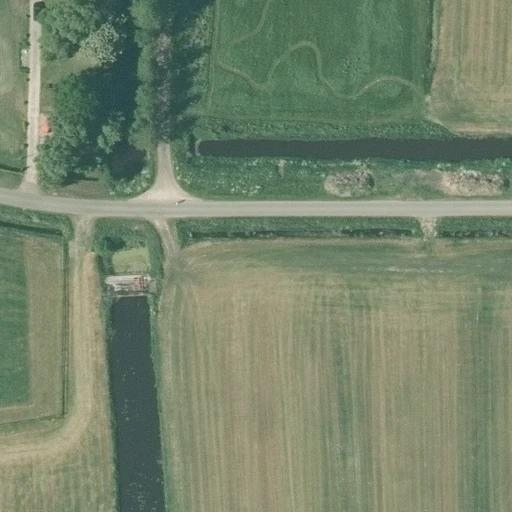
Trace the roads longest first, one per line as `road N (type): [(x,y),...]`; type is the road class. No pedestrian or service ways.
road 1 (unclassified): [(511,211),(113,213),(0,199)]
road 2 (track): [(160,214),(160,0)]
